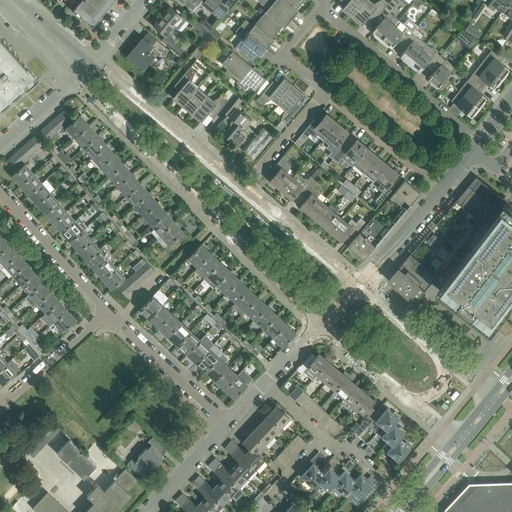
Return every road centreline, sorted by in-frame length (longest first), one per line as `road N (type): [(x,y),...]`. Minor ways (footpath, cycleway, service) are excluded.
road 1 (residential): [(76,76),(322,329)]
road 2 (residential): [(321,9),(478,142)]
road 3 (residential): [(245,187),(94,60)]
road 4 (residential): [(113,313),(0,187)]
road 5 (residential): [(231,425),(113,313)]
road 6 (residential): [(361,284),(245,187)]
road 7 (residential): [(442,187),(329,92)]
road 8 (residential): [(113,313),(0,408)]
road 9 (residential): [(245,187),(329,92)]
road 10 (residential): [(361,284),(442,187)]
